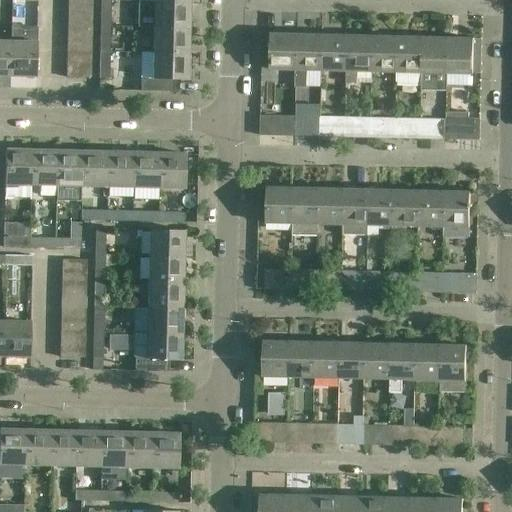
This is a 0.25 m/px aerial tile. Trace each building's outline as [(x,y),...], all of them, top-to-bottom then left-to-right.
[(111,1),(101,1),(100,27),(110,27),(111,1)] [(139,28),(154,28),(189,29),(189,3),(155,2),(140,2),(139,28)] [(92,6),(68,5),(67,17),(92,18),(92,6)] [(1,15),(0,27),(0,31),(25,33),(26,16),(1,15)] [(92,18),(67,17),(67,29),(92,30),(92,18)] [(110,27),(100,27),(100,52),(109,53),(110,27)] [(189,29),(154,28),(154,53),(188,54),(189,29)] [(92,30),(67,29),(67,41),(92,42),(92,30)] [(270,70),(296,71),(297,35),(271,35),(270,70)] [(322,36),(297,35),(296,71),(296,88),(308,88),(308,71),(321,71),(322,36)] [(347,36),(322,36),(321,71),(346,72),(347,36)] [(372,37),(347,36),(346,72),(347,72),(347,83),(358,83),(358,72),(371,72),(372,37)] [(397,37),(372,37),(371,72),(396,73),(397,37)] [(423,38),(397,37),(396,73),(398,73),(398,86),(422,87),(423,38)] [(448,39),(423,38),(422,87),(422,91),(447,91),(447,74),(448,39)] [(474,39),(448,39),(447,74),(473,75),(474,39)] [(92,42),(67,41),(67,54),(91,54),(92,42)] [(11,42),(0,42),(0,76),(11,77),(11,42)] [(37,43),(11,42),(11,77),(36,77),(37,43)] [(109,53),(100,52),(99,78),(109,78),(109,53)] [(141,53),(140,91),(140,92),(173,92),(174,80),(187,81),(188,54),(154,53),(141,53)] [(91,54),(67,54),(66,66),(91,66),(91,54)] [(91,66),(66,66),(66,78),(90,79),(91,66)] [(446,112),(446,120),(446,140),(468,141),(468,139),(469,139),(469,141),(480,141),(480,139),(480,120),(480,121),(481,119),(469,119),(469,113),(446,112)] [(295,117),(261,116),(260,136),(295,137),(295,117)] [(305,117),(295,117),(295,137),(305,137),(305,117)] [(320,118),(320,137),(330,138),(330,118),(320,118)] [(345,118),(345,138),(355,138),(355,118),(345,118)] [(395,119),(371,119),(370,139),(395,139),(395,119)] [(421,120),(395,119),(395,139),(421,140),(421,120)] [(446,120),(421,120),(421,140),(446,140),(446,120)] [(32,151),(5,150),(5,185),(31,185),(32,151)] [(57,152),(32,151),(31,185),(40,186),(40,196),(56,197),(56,186),(57,152)] [(83,152),(57,152),(56,186),(82,187),(83,152)] [(108,153),(83,152),(82,187),(107,187),(108,153)] [(134,153),(108,153),(107,187),(134,188),(134,153)] [(160,154),(134,153),(134,188),(159,189),(160,154)] [(186,155),(160,154),(159,189),(185,189),(186,155)] [(266,224),(286,224),(293,224),(294,189),(267,188),(266,224)] [(318,189),(294,189),(293,224),(293,236),(318,236),(318,225),(317,225),(318,189)] [(344,190),(318,189),(317,225),(318,225),(343,226),(344,190)] [(369,190),(344,190),(343,226),(344,226),(344,236),(368,236),(368,226),(369,190)] [(394,191),(369,190),(368,226),(394,227),(394,191)] [(419,192),(394,191),(394,227),(418,228),(419,192)] [(445,192),(419,192),(418,228),(444,228),(445,192)] [(471,193),(445,192),(444,228),(444,238),(469,238),(470,208),(472,208),(472,205),(470,205),(471,193)] [(23,227),(22,237),(80,240),(81,207),(74,207),(73,215),(63,215),(62,229),(23,227)] [(82,220),(107,221),(107,211),(82,210),(82,220)] [(133,212),(107,211),(107,221),(133,222),(133,212)] [(159,213),(133,212),(133,222),(158,223),(159,213)] [(184,213),(159,213),(158,223),(184,223),(184,213)] [(150,230),(149,258),(183,259),(184,231),(150,230)] [(96,231),(95,256),(106,257),(106,231),(96,231)] [(4,248),(29,249),(29,238),(4,238),(4,248)] [(55,239),(29,238),(29,249),(55,250),(55,239)] [(81,240),(55,239),(55,250),(81,250),(81,240)] [(106,257),(95,256),(95,281),(105,281),(106,257)] [(32,257),(6,257),(6,266),(32,267),(32,257)] [(183,259),(149,258),(149,282),(183,283),(183,259)] [(62,260),(62,273),(87,273),(87,261),(62,260)] [(265,290),(275,290),(291,290),(292,270),(265,270),(265,290)] [(301,271),(292,270),(291,290),(301,291),(301,271)] [(317,271),(316,291),(326,291),(327,271),(317,271)] [(342,271),(341,291),(351,292),(352,272),(342,271)] [(367,272),(367,292),(377,292),(392,293),(392,273),(377,272),(367,272)] [(87,273),(62,273),(62,285),(87,286),(87,273)] [(392,273),(392,293),(402,293),(402,273),(392,273)] [(417,273),(417,293),(427,293),(427,273),(417,273)] [(477,274),(453,274),(443,274),(442,294),(452,294),(452,293),(462,293),(462,294),(465,294),(465,293),(475,293),(475,294),(477,294),(477,293),(476,293),(476,275),(477,275),(477,274)] [(105,281),(95,281),(94,307),(105,307),(105,281)] [(183,283),(149,282),(148,309),(182,310),(183,283)] [(87,286),(62,285),(61,298),(86,299),(87,286)] [(86,299),(61,298),(61,309),(86,310),(86,299)] [(105,307),(94,307),(94,333),(104,333),(105,307)] [(86,310),(61,309),(61,321),(86,322),(86,310)] [(182,310),(148,309),(132,309),(134,310),(133,333),(132,333),(132,334),(137,334),(182,335),(182,310)] [(86,322),(61,321),(60,334),(86,334),(86,322)] [(31,323),(4,322),(3,356),(30,357),(31,323)] [(104,333),(94,333),(93,359),(104,359),(104,333)] [(86,334),(60,334),(60,347),(85,348),(86,334)] [(169,372),(169,360),(181,360),(182,335),(137,334),(136,360),(135,360),(135,372),(169,372)] [(263,377),(283,377),(289,377),(290,342),(264,342),(263,377)] [(315,343),(290,342),(289,377),(314,378),(315,343)] [(340,343),(315,343),(314,378),(339,379),(340,343)] [(365,344),(340,343),(339,379),(364,379),(365,344)] [(391,344),(365,344),(364,379),(390,380),(391,344)] [(415,345),(391,344),(390,380),(390,394),(401,394),(402,380),(415,381),(415,345)] [(441,346),(415,345),(415,381),(441,381),(441,346)] [(467,346),(441,346),(441,381),(440,392),(466,393),(467,346)] [(85,348),(60,347),(60,358),(85,359),(85,348)] [(338,417),(338,425),(338,445),(363,446),(363,426),(363,417),(338,417)] [(261,443),(271,444),(288,444),(288,424),(262,423),(261,443)] [(313,424),(288,424),(288,444),(313,444),(313,424)] [(338,425),(313,424),(313,444),(338,445),(338,425)] [(389,426),(363,426),(363,446),(388,446),(389,426)] [(389,426),(388,446),(398,446),(399,426),(389,426)] [(414,427),(413,447),(423,447),(424,427),(414,427)] [(439,427),(439,447),(449,448),(465,448),(465,429),(465,428),(439,427)] [(465,429),(465,448),(473,448),(473,430),(465,429)] [(28,431),(0,430),(0,480),(27,481),(27,465),(28,431)] [(51,431),(28,431),(27,465),(51,466),(51,431)] [(77,432),(51,431),(51,466),(77,466),(77,432)] [(104,433),(77,432),(77,466),(103,467),(104,433)] [(129,433),(104,433),(103,467),(128,467),(129,433)] [(154,434),(129,433),(128,467),(153,468),(154,434)] [(179,434),(154,434),(153,468),(178,469),(179,434)] [(75,501),(100,501),(100,492),(75,491),(75,501)] [(126,492),(100,492),(100,501),(125,502),(126,492)] [(152,493),(126,492),(125,502),(152,503),(152,493)] [(178,494),(152,493),(152,503),(177,503),(178,494)] [(259,511),(286,511),(287,496),(260,495),(259,511)] [(310,511),(311,496),(287,496),(286,511),(310,511)] [(336,511),(336,497),(311,496),(310,511),(336,511)] [(361,511),(361,497),(336,497),(336,511),(361,511)] [(387,511),(387,498),(361,497),(361,511),(387,511)] [(411,511),(412,499),(387,498),(387,511),(411,511)] [(437,511),(438,499),(412,499),(411,511),(437,511)] [(463,511),(463,500),(438,499),(437,511),(463,511)]
